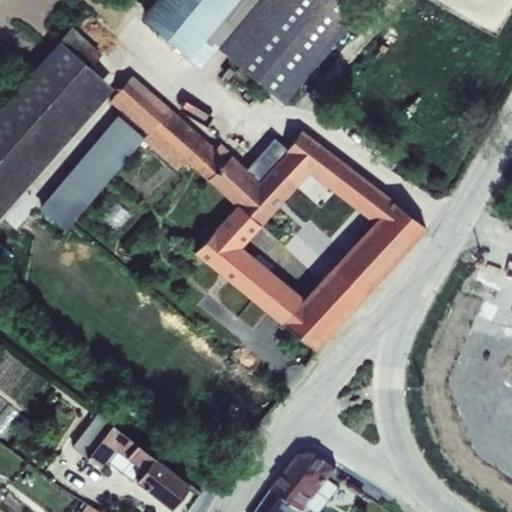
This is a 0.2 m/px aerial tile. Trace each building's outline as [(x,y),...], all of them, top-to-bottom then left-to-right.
[(162,0),(151,16),(210,61),(221,46),(295,100),(369,0),(162,0)] [(68,29),(0,111),(0,227),(125,76),(68,29)] [(258,180),(285,149),(274,139),(272,141),(252,124),(228,151),(221,145),(217,149),(133,75),(108,103),(121,114),(147,137),(180,166),(181,165),(190,173),(194,169),(208,181),(231,155),(258,180)] [(77,163),(104,186),(147,137),(121,114),(77,163)] [(303,131),(285,149),(258,180),(231,155),(208,181),(235,206),(194,252),(281,324),(282,323),(315,349),(426,227),(303,131)] [(104,186),(77,163),(39,207),(65,229),(104,186)] [(98,412),(71,447),(87,458),(87,457),(102,466),(106,459),(135,478),(172,507),(189,485),(112,424),(98,412)] [(301,454),(273,488),(293,502),(306,510),(309,506),(316,511),(321,511),(340,487),(329,479),(338,468),(316,452),(301,454)] [(273,488),(257,511),(308,511),(306,510),(293,502),(273,488)]
